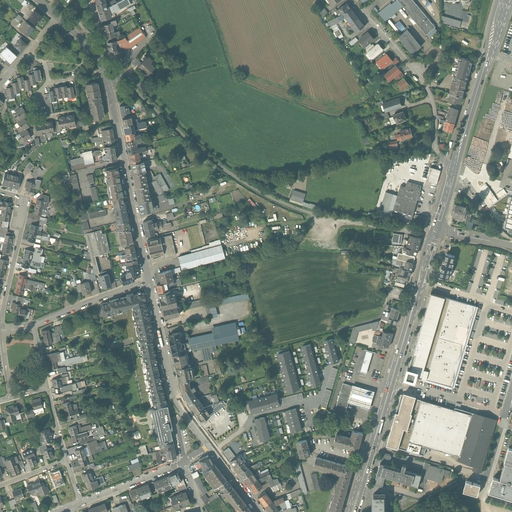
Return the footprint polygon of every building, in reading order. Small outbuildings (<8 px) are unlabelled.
[(122,0),(115,4),(114,2),(106,6),(107,8),(108,7),(112,19),(128,9),(129,11),(132,10),(129,4),(130,4),(128,0),(122,0)] [(435,27),(412,0),(396,0),(397,0),(426,35),(435,27)] [(105,2),(96,4),(98,13),(107,8),(106,6),(105,2)] [(346,3),(337,11),(338,13),(337,13),(339,16),(351,9),(346,3)] [(107,8),(98,13),(101,23),(107,21),(110,20),(112,19),(108,7),(107,8)] [(324,8),(319,11),(323,17),(328,13),(324,8)] [(339,16),(337,17),(339,20),(340,20),(343,18),(343,17),(344,18),(345,17),(351,25),(346,28),(348,31),(353,27),(356,32),(364,27),(351,9),(339,16)] [(42,17),(34,10),(29,17),(28,16),(27,18),(36,25),(42,17)] [(18,14),(14,19),(17,22),(22,17),(19,14),(18,14)] [(461,22),(442,16),(442,23),(459,28),(461,22)] [(337,17),(328,22),(331,27),(340,21),(340,20),(339,20),(337,17)] [(33,27),(25,21),(19,29),(27,35),(33,27)] [(111,23),(102,26),(104,33),(113,30),(113,29),(112,26),(111,23)] [(139,27),(121,40),(116,41),(117,44),(115,44),(116,50),(117,50),(117,51),(122,51),(129,49),(146,38),(139,27)] [(113,30),(104,33),(106,39),(107,42),(116,41),(115,36),(118,35),(117,32),(114,32),(113,30)] [(421,47),(407,31),(398,38),(412,54),(421,47)] [(374,39),(368,32),(359,40),(365,47),(369,43),(374,39)] [(355,38),(349,42),(351,46),(358,41),(355,38)] [(26,45),(20,39),(14,46),(20,52),(26,45)] [(116,41),(107,42),(109,51),(111,51),(116,50),(115,44),(117,44),(116,41)] [(367,49),(366,50),(368,52),(375,47),(373,44),(371,46),(367,49)] [(368,52),(368,53),(372,59),(383,50),(378,44),(375,47),(368,52)] [(16,56),(7,48),(5,51),(3,50),(0,53),(9,62),(12,59),(13,60),(16,56)] [(116,50),(111,51),(112,56),(115,56),(115,60),(123,58),(122,51),(117,51),(117,50),(116,50)] [(381,59),(378,62),(383,68),(391,61),(386,55),(381,59)] [(147,57),(138,66),(147,75),(153,69),(148,65),(152,61),(147,57)] [(465,59),(459,57),(455,72),(454,77),(467,81),(469,72),(470,72),(470,70),(472,61),(468,60),(468,59),(465,58),(465,59)] [(135,58),(131,63),(135,67),(139,62),(135,58)] [(395,65),(385,74),(390,80),(394,77),(401,71),(395,65)] [(39,68),(36,68),(36,67),(33,68),(33,71),(35,81),(42,80),(39,68)] [(33,71),(31,71),(31,72),(28,73),(29,78),(30,85),(36,84),(35,81),(33,71)] [(401,71),(394,77),(396,80),(403,74),(401,71)] [(22,74),(19,75),(16,75),(17,79),(19,88),(24,87),(23,80),(22,74)] [(403,74),(396,80),(398,83),(404,78),(405,77),(403,74)] [(467,81),(454,77),(453,83),(452,83),(451,87),(450,94),(462,97),(467,81)] [(398,83),(395,85),(400,92),(406,88),(409,84),(404,78),(398,83)] [(17,79),(14,80),(11,81),(12,86),(14,94),(19,93),(19,88),(17,79)] [(97,84),(93,85),(92,83),(85,85),(86,93),(88,101),(89,104),(88,104),(90,113),(92,120),(99,119),(98,118),(104,117),(103,111),(102,111),(102,109),(104,109),(102,102),(101,102),(100,98),(102,98),(100,91),(99,91),(97,84)] [(66,86),(63,86),(63,85),(60,86),(62,97),(68,96),(66,86)] [(462,97),(450,94),(448,101),(455,103),(460,104),(462,97)] [(383,104),(383,105),(385,112),(401,106),(398,99),(383,104)] [(128,105),(119,107),(121,115),(129,113),(128,105)] [(20,108),(15,112),(18,116),(14,118),(17,122),(24,118),(27,115),(24,111),(22,107),(20,108)] [(452,108),(449,108),(448,114),(456,117),(458,110),(452,108)] [(387,112),(376,116),(377,119),(382,117),(383,121),(390,118),(387,112)] [(403,112),(393,115),(393,117),(392,117),(393,119),(394,118),(395,121),(396,120),(397,123),(403,121),(404,121),(405,121),(406,121),(406,120),(406,119),(406,118),(405,117),(403,112)] [(456,117),(448,114),(447,116),(445,121),(454,124),(456,117)] [(73,116),(65,117),(67,128),(75,126),(75,121),(73,116)] [(65,117),(57,119),(58,122),(59,129),(67,128),(65,117)] [(130,117),(122,119),(123,127),(138,123),(137,119),(131,121),(130,117)] [(17,122),(20,126),(16,128),(19,133),(26,128),(29,126),(25,122),(26,121),(24,118),(17,122)] [(454,124),(445,121),(443,130),(452,132),(454,124)] [(52,122),(43,123),(45,134),(54,132),(52,124),(52,122)] [(138,123),(123,127),(125,135),(134,133),(133,130),(147,127),(145,122),(138,123)] [(43,123),(35,125),(37,135),(45,134),(43,123)] [(111,127),(101,129),(101,133),(102,140),(107,140),(107,139),(113,138),(111,127)] [(19,133),(22,137),(18,140),(21,144),(26,140),(31,137),(28,133),(28,132),(26,128),(19,133)] [(410,128),(400,131),(401,134),(397,135),(398,140),(412,137),(410,128)] [(135,139),(126,141),(127,147),(137,145),(137,144),(136,145),(135,143),(136,142),(137,143),(141,142),(140,139),(140,138),(135,140),(135,139)] [(67,139),(61,141),(62,148),(69,147),(67,139)] [(114,144),(103,146),(104,149),(105,154),(97,155),(99,162),(100,163),(117,159),(114,144)] [(137,145),(127,147),(128,154),(143,151),(142,149),(142,148),(138,148),(137,149),(136,149),(136,147),(138,146),(137,145)] [(104,149),(82,153),(80,154),(80,157),(83,157),(84,163),(85,165),(93,163),(92,156),(97,155),(105,154),(104,149)] [(143,151),(128,154),(130,164),(140,162),(139,159),(141,159),(140,158),(145,157),(145,153),(147,153),(146,150),(143,151)] [(80,157),(73,159),(74,165),(84,163),(83,157),(80,157)] [(34,166),(29,162),(25,167),(30,171),(34,166)] [(140,162),(130,164),(133,174),(144,172),(145,171),(143,162),(140,162)] [(117,166),(104,168),(107,184),(120,181),(119,175),(119,174),(119,172),(118,172),(117,166)] [(38,167),(31,175),(35,179),(42,171),(38,167)] [(440,171),(430,167),(426,181),(437,184),(440,171)] [(3,178),(1,184),(7,186),(10,174),(4,172),(3,178)] [(133,174),(132,174),(135,187),(147,185),(144,172),(133,174)] [(10,174),(7,186),(12,187),(15,175),(10,174)] [(169,190),(160,174),(155,177),(164,193),(169,190)] [(21,177),(15,175),(12,187),(18,189),(21,177)] [(35,184),(26,181),(25,186),(26,186),(25,190),(33,192),(34,188),(38,189),(40,181),(36,180),(35,184)] [(164,194),(156,180),(151,183),(159,196),(164,194)] [(107,184),(106,184),(109,199),(123,196),(120,181),(107,184)] [(406,187),(401,185),(392,213),(412,219),(417,200),(418,200),(421,191),(420,191),(421,186),(408,181),(406,187)] [(477,181),(470,186),(485,206),(492,201),(477,181)] [(147,185),(135,187),(136,194),(138,202),(149,199),(147,185)] [(96,190),(90,191),(93,203),(99,201),(96,190)] [(305,194),(294,190),(291,199),(303,203),(303,202),(305,194)] [(82,204),(80,193),(74,194),(77,206),(82,204)] [(42,195),(36,200),(36,202),(35,208),(45,210),(47,202),(49,203),(49,196),(42,195)] [(109,199),(111,208),(113,208),(125,205),(123,196),(109,199)] [(149,199),(138,202),(141,214),(153,210),(150,198),(149,199)] [(11,203),(0,201),(0,209),(2,210),(9,211),(10,206),(11,206),(11,203)] [(125,205),(113,208),(116,223),(117,223),(128,220),(125,205)] [(466,208),(455,205),(452,216),(463,220),(463,219),(469,221),(472,214),(473,210),(466,208)] [(45,210),(35,208),(34,214),(41,215),(41,213),(48,214),(48,216),(49,217),(51,217),(51,216),(58,211),(58,209),(56,206),(51,209),(48,211),(45,210)] [(105,209),(79,215),(83,231),(89,229),(87,219),(106,215),(105,209)] [(9,211),(2,210),(1,215),(0,214),(0,219),(2,220),(7,221),(9,211)] [(427,218),(415,214),(414,220),(425,223),(427,218)] [(128,220),(117,223),(119,230),(130,228),(128,220)] [(151,220),(142,222),(144,229),(153,227),(156,226),(156,223),(152,224),(151,220)] [(38,227),(30,225),(30,227),(29,233),(40,235),(41,233),(41,232),(37,231),(38,227)] [(89,229),(83,231),(93,268),(97,266),(95,256),(104,254),(104,253),(109,252),(105,233),(102,234),(100,226),(89,229)] [(153,227),(144,229),(145,236),(154,234),(153,230),(157,229),(156,226),(153,227)] [(119,230),(118,231),(121,245),(133,243),(130,228),(119,230)] [(11,233),(6,232),(1,231),(0,233),(1,233),(1,236),(4,237),(3,242),(10,244),(12,239),(13,236),(11,236),(11,233)] [(40,235),(29,233),(27,240),(35,242),(35,238),(40,239),(41,239),(48,241),(49,237),(47,237),(42,236),(40,235)] [(401,235),(393,233),(392,242),(399,243),(401,235)] [(171,236),(146,241),(151,263),(175,255),(171,236)] [(219,240),(209,244),(209,246),(202,247),(203,248),(198,249),(197,249),(191,251),(191,253),(178,257),(181,270),(225,258),(219,240)] [(419,243),(409,240),(407,247),(417,250),(419,243)] [(10,244),(3,242),(1,251),(10,253),(11,249),(9,249),(10,244)] [(133,246),(124,248),(125,251),(126,254),(135,252),(133,246)] [(417,250),(407,247),(404,247),(403,251),(416,255),(417,250)] [(34,252),(24,249),(24,252),(25,252),(23,258),(40,262),(42,252),(34,250),(34,252)] [(126,254),(118,256),(119,259),(126,258),(127,261),(125,261),(126,263),(129,262),(129,265),(137,263),(135,252),(126,254)] [(409,256),(399,254),(397,260),(402,261),(407,262),(409,256)] [(454,256),(446,254),(444,260),(443,260),(442,262),(443,263),(442,268),(441,268),(440,270),(441,271),(439,277),(447,279),(450,272),(451,273),(452,270),(451,270),(452,266),(453,266),(453,264),(452,263),(454,256)] [(40,262),(23,258),(21,266),(29,267),(29,265),(39,267),(40,262)] [(407,262),(406,262),(404,268),(411,270),(412,266),(412,264),(407,262)] [(129,265),(123,266),(124,271),(122,274),(122,275),(120,276),(122,284),(127,283),(134,280),(133,276),(134,276),(133,274),(134,274),(133,271),(139,269),(137,263),(129,265)] [(404,268),(403,268),(401,275),(409,277),(409,275),(410,275),(411,270),(404,268)] [(170,271),(158,274),(161,284),(173,281),(172,276),(170,271)] [(26,276),(18,274),(18,277),(19,277),(17,282),(30,285),(34,286),(35,282),(35,281),(26,279),(26,276)] [(107,274),(99,276),(101,284),(102,288),(105,287),(106,287),(111,286),(107,274)] [(161,284),(156,285),(158,293),(168,291),(167,286),(174,284),(173,281),(161,284)] [(30,285),(17,282),(16,288),(14,293),(23,295),(24,290),(23,290),(24,287),(29,288),(30,285)] [(88,282),(76,285),(78,292),(82,291),(82,295),(91,293),(91,292),(91,293),(90,289),(89,285),(88,282)] [(168,291),(158,293),(162,309),(176,306),(174,293),(170,294),(169,290),(168,291)] [(137,294),(135,295),(133,295),(132,294),(126,295),(128,304),(133,303),(134,307),(132,308),(145,305),(144,300),(145,300),(143,293),(141,294),(140,292),(137,293),(137,294)] [(247,293),(204,303),(204,305),(208,319),(210,318),(209,308),(215,307),(214,306),(248,299),(247,293)] [(414,381),(416,377),(452,387),(476,306),(445,297),(431,293),(408,369),(405,379),(414,381)] [(126,297),(120,298),(120,299),(118,300),(118,299),(113,300),(109,301),(112,315),(112,314),(116,313),(116,312),(122,311),(126,310),(125,305),(128,304),(126,295),(126,297)] [(203,299),(186,303),(187,309),(204,305),(204,303),(203,299)] [(24,302),(16,300),(15,303),(12,302),(11,307),(12,307),(11,311),(18,313),(20,308),(21,303),(23,304),(24,302)] [(107,303),(100,304),(103,317),(107,316),(109,315),(109,316),(112,315),(109,301),(109,302),(107,303)] [(128,304),(125,305),(126,310),(122,311),(116,312),(116,313),(112,314),(112,315),(114,324),(124,322),(127,339),(132,338),(133,342),(138,340),(140,340),(139,336),(137,327),(136,324),(135,320),(134,311),(133,311),(132,308),(134,307),(133,303),(128,304)] [(145,305),(132,308),(133,311),(134,311),(135,320),(136,324),(149,321),(148,318),(149,318),(148,313),(147,313),(147,311),(146,308),(145,305)] [(176,306),(162,309),(164,318),(178,315),(178,312),(181,311),(180,305),(176,306)] [(26,310),(20,308),(18,313),(18,316),(25,318),(26,311),(27,310),(26,310)] [(399,310),(392,308),(390,313),(389,317),(397,319),(399,310)] [(149,321),(136,324),(137,327),(139,336),(140,340),(138,340),(152,337),(152,335),(152,334),(151,329),(150,327),(151,327),(150,324),(149,324),(149,321)] [(349,342),(354,343),(358,331),(372,328),(372,329),(376,330),(378,321),(353,328),(349,342)] [(235,322),(217,326),(221,344),(239,340),(235,322)] [(61,326),(54,328),(55,333),(50,334),(51,337),(59,336),(59,335),(63,334),(61,326)] [(217,326),(211,327),(212,333),(215,346),(221,344),(217,326)] [(49,330),(41,331),(42,334),(43,339),(51,337),(50,334),(49,330)] [(181,332),(172,334),(173,335),(169,336),(173,355),(187,352),(188,351),(186,343),(181,344),(179,336),(181,336),(182,335),(182,334),(182,333),(181,333),(181,332)] [(393,333),(383,332),(382,337),(375,335),(373,342),(380,344),(379,346),(385,347),(386,346),(388,347),(390,342),(393,333)] [(212,333),(188,338),(189,342),(191,351),(200,349),(209,347),(215,346),(212,333)] [(51,337),(43,339),(45,345),(52,343),(51,341),(56,340),(55,336),(51,337)] [(138,340),(140,340),(141,345),(139,345),(139,346),(140,347),(140,348),(140,349),(140,350),(140,351),(141,352),(141,354),(143,353),(143,357),(155,355),(153,348),(152,348),(152,346),(153,346),(151,338),(152,337),(138,340)] [(138,340),(133,342),(134,345),(129,346),(136,377),(147,374),(146,370),(145,370),(144,368),(144,366),(144,365),(143,365),(143,363),(143,361),(144,361),(143,357),(143,353),(141,354),(141,352),(140,351),(140,350),(140,349),(140,348),(140,347),(139,346),(139,345),(141,345),(140,340),(138,340)] [(209,347),(200,349),(203,362),(212,360),(209,347)] [(366,351),(360,372),(366,373),(372,353),(366,351)] [(60,353),(46,356),(47,358),(49,363),(65,360),(66,359),(64,352),(60,353)] [(187,352),(173,355),(176,368),(188,365),(187,361),(189,361),(187,352)] [(155,355),(143,357),(144,361),(143,361),(143,363),(143,365),(144,365),(144,366),(144,368),(145,370),(146,370),(147,374),(158,372),(156,366),(157,365),(157,364),(157,363),(156,363),(155,361),(156,361),(156,360),(155,359),(154,355),(155,355)] [(65,360),(49,363),(50,369),(57,368),(57,366),(67,364),(67,365),(77,362),(76,357),(66,359),(65,360)] [(176,368),(175,368),(178,382),(190,380),(193,379),(190,365),(188,365),(176,368)] [(338,369),(332,368),(326,387),(332,389),(338,369)] [(158,372),(147,374),(148,378),(147,378),(147,380),(147,382),(148,383),(148,385),(149,387),(150,387),(151,391),(162,389),(160,383),(160,381),(160,380),(159,380),(159,379),(160,378),(160,377),(159,376),(158,372),(159,372),(158,372)] [(148,378),(147,374),(136,377),(144,411),(149,409),(155,408),(154,404),(153,404),(152,402),(151,401),(151,399),(151,398),(151,395),(152,395),(151,391),(150,387),(149,387),(148,385),(148,383),(147,382),(147,380),(147,378),(148,378)] [(62,378),(52,380),(52,382),(53,382),(55,388),(67,385),(65,378),(67,377),(62,378)] [(190,380),(178,382),(182,393),(190,389),(189,385),(191,384),(190,380)] [(67,385),(55,388),(56,394),(63,392),(63,391),(76,389),(75,383),(70,385),(67,385)] [(353,386),(343,383),(336,408),(338,409),(337,413),(347,416),(348,411),(346,411),(349,401),(350,400),(354,388),(353,387),(353,386)] [(364,388),(352,385),(347,402),(359,406),(369,409),(374,392),(364,388)] [(190,389),(182,393),(188,404),(196,398),(193,394),(191,391),(195,389),(193,387),(190,389)] [(162,389),(151,391),(152,395),(151,395),(151,398),(151,399),(151,401),(152,402),(153,404),(154,404),(155,408),(165,406),(164,400),(164,398),(164,397),(163,397),(163,396),(164,395),(163,394),(163,393),(162,393),(162,389)] [(331,391),(325,390),(321,406),(326,408),(331,391)] [(302,393),(280,399),(281,405),(303,399),(302,393)] [(416,396),(404,393),(403,395),(401,394),(386,445),(398,448),(404,429),(407,430),(412,413),(411,413),(415,398),(416,396)] [(216,394),(210,397),(213,404),(219,402),(216,394)] [(204,408),(197,398),(196,398),(188,404),(195,414),(204,408)] [(435,404),(429,402),(428,402),(421,400),(422,400),(421,400),(415,398),(411,413),(412,413),(407,430),(404,429),(398,448),(413,453),(416,444),(430,448),(431,449),(431,448),(437,450),(437,451),(438,451),(438,450),(444,452),(444,453),(445,453),(452,454),(451,455),(452,455),(459,457),(471,416),(472,413),(455,408),(454,410),(450,408),(443,406),(442,406),(436,404),(435,404)] [(40,400),(36,401),(36,400),(31,401),(34,410),(42,408),(40,400)] [(213,404),(204,408),(209,415),(225,404),(223,401),(213,404)] [(70,402),(62,405),(63,407),(65,412),(77,409),(78,408),(76,404),(70,406),(70,402)] [(13,406),(8,407),(8,408),(5,409),(8,421),(15,419),(14,415),(19,414),(17,406),(13,408),(13,406)] [(155,434),(155,437),(156,436),(158,442),(159,442),(172,439),(170,429),(172,429),(171,427),(172,427),(167,406),(165,406),(155,408),(149,409),(150,412),(151,412),(156,434),(155,434)] [(204,408),(195,414),(201,421),(209,415),(204,408)] [(77,409),(65,412),(67,420),(77,417),(76,417),(75,414),(78,413),(77,410),(77,409)] [(32,410),(26,412),(28,418),(34,417),(32,410)] [(26,412),(19,414),(22,423),(28,421),(26,412)] [(471,416),(459,457),(457,461),(482,469),(495,423),(471,416)] [(79,425),(68,428),(69,431),(70,430),(71,436),(82,432),(79,425)] [(82,432),(71,436),(73,442),(82,439),(81,437),(93,433),(94,437),(104,434),(101,426),(94,428),(87,431),(86,431),(82,432)] [(48,429),(39,432),(40,436),(39,436),(41,442),(42,442),(43,445),(45,444),(52,442),(50,437),(52,437),(51,433),(49,434),(48,429)] [(363,433),(353,431),(348,448),(356,450),(358,449),(363,433)] [(242,435),(244,442),(252,440),(250,433),(242,435)] [(351,438),(336,434),(334,444),(348,448),(351,438)] [(172,439),(159,442),(161,451),(174,448),(172,439)] [(90,442),(86,443),(90,454),(94,453),(107,449),(104,442),(97,444),(96,440),(90,442)] [(306,440),(297,442),(301,457),(310,455),(306,440)] [(38,444),(31,446),(32,449),(33,452),(40,450),(39,447),(38,444)] [(51,448),(47,450),(45,444),(43,445),(41,446),(44,454),(46,459),(53,457),(51,451),(52,451),(51,448)] [(161,451),(158,452),(159,455),(166,453),(167,459),(176,457),(174,448),(161,451)] [(488,493),(511,500),(511,483),(511,484),(511,483),(511,449),(508,448),(504,463),(505,463),(504,465),(500,478),(500,480),(493,478),(488,493)] [(32,449),(22,453),(24,459),(27,458),(28,459),(34,456),(35,455),(33,452),(32,449)] [(83,449),(75,452),(75,454),(76,453),(78,459),(85,456),(83,449)] [(391,456),(384,454),(381,463),(380,462),(377,474),(378,474),(375,485),(382,487),(385,477),(418,486),(418,487),(421,475),(421,476),(388,467),(391,456)] [(241,456),(239,457),(238,455),(230,461),(235,467),(243,462),(244,461),(241,456)] [(28,459),(27,459),(30,467),(37,464),(35,459),(36,459),(35,456),(34,456),(28,459)] [(85,456),(78,459),(80,466),(87,464),(85,456)] [(208,456),(198,460),(202,467),(204,469),(204,470),(213,465),(208,456)] [(329,461),(316,457),(313,467),(322,469),(322,470),(326,471),(329,461)] [(14,464),(12,459),(5,461),(4,461),(6,465),(8,471),(11,470),(12,475),(19,472),(16,464),(14,464)] [(343,465),(329,461),(326,471),(330,472),(330,471),(340,474),(339,479),(349,482),(353,469),(351,467),(343,465)] [(138,462),(127,466),(129,472),(140,468),(138,462)] [(243,462),(235,467),(239,472),(242,469),(243,470),(247,467),(243,462)] [(430,464),(424,463),(421,473),(427,475),(430,464)] [(219,472),(213,465),(214,464),(213,465),(202,473),(203,472),(209,480),(207,481),(208,481),(209,480),(214,487),(213,488),(216,486),(226,480),(226,479),(225,480),(220,474),(221,474),(221,473),(220,474),(219,472),(220,472),(220,471),(219,472)] [(307,493),(299,464),(295,465),(297,475),(299,482),(302,494),(307,493)] [(247,467),(243,470),(242,469),(239,472),(243,478),(251,472),(249,470),(247,467)] [(59,472),(53,475),(53,474),(50,474),(53,482),(54,482),(55,485),(62,482),(59,472)] [(90,472),(81,474),(84,483),(85,482),(93,480),(90,472)] [(177,472),(167,477),(171,485),(176,483),(178,488),(186,484),(183,478),(180,479),(177,472)] [(254,476),(251,472),(243,478),(248,485),(256,479),(254,476)] [(274,485),(271,477),(273,476),(271,472),(269,473),(269,474),(256,479),(258,482),(266,479),(270,487),(274,485)] [(316,473),(311,475),(315,491),(320,489),(316,473)] [(93,480),(85,482),(88,490),(98,487),(98,485),(104,483),(101,477),(93,480)] [(167,477),(153,482),(155,487),(157,492),(171,487),(167,477)] [(256,479),(248,485),(253,492),(261,486),(258,482),(256,479)] [(337,483),(335,491),(336,491),(333,500),(332,500),(330,508),(331,508),(329,511),(340,511),(349,482),(339,479),(338,483),(337,483)] [(226,480),(216,486),(218,489),(221,488),(224,492),(231,487),(226,480)] [(40,481),(31,485),(31,483),(26,485),(30,494),(38,490),(40,495),(48,492),(46,487),(45,487),(43,483),(41,484),(40,481)] [(456,481),(426,498),(428,503),(459,486),(456,481)] [(480,485),(466,481),(463,492),(477,496),(480,485)] [(148,484),(136,489),(139,499),(152,494),(148,484)] [(250,511),(251,511),(231,487),(224,492),(223,493),(237,511),(250,511)] [(21,489),(12,492),(14,499),(19,497),(20,500),(24,498),(21,489)] [(136,489),(130,491),(133,500),(135,499),(136,500),(139,499),(136,489)] [(301,489),(287,494),(289,499),(302,494),(301,489)] [(185,492),(171,497),(174,505),(175,509),(189,504),(185,492)] [(264,492),(257,497),(263,505),(270,500),(264,492)] [(216,493),(204,501),(206,504),(218,496),(216,493)] [(270,500),(263,505),(268,511),(274,506),(274,505),(280,503),(285,501),(289,499),(287,494),(283,496),(283,497),(275,500),(272,502),(270,500)] [(385,511),(385,495),(372,495),(372,511),(385,511)] [(421,501),(414,506),(417,511),(428,504),(421,501)] [(104,503),(97,506),(99,511),(106,511),(107,511),(104,503)] [(274,506),(268,511),(277,511),(279,511),(277,509),(280,507),(282,506),(280,503),(274,505),(274,506)]
